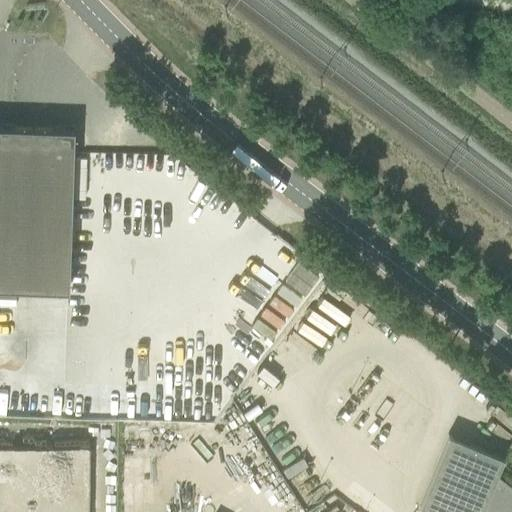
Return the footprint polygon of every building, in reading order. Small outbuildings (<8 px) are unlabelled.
[(0,286),(68,289),(72,151),(73,149),(73,128),(10,126),(0,125),(0,286)] [(282,313),(301,296),(284,277),(265,294),(282,313)] [(227,320),(235,332),(212,346),(225,368),(260,346),(239,312),(227,320)] [(0,358),(0,387),(29,389),(30,360),(0,358)] [(171,426),(171,407),(124,406),(124,426),(171,426)] [(511,511),(511,486),(496,474),(504,457),(448,434),(417,507),(428,511),(511,511)]
